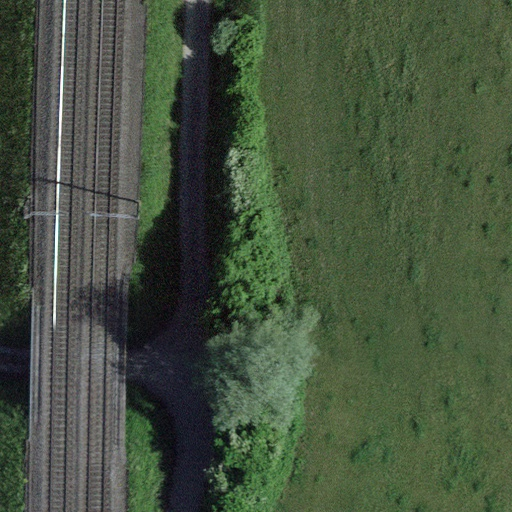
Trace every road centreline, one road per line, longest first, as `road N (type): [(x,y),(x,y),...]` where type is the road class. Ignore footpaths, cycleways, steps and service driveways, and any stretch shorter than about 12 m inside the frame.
road 1 (track): [(199,0),(184,371)]
road 2 (track): [(184,371),(0,356)]
